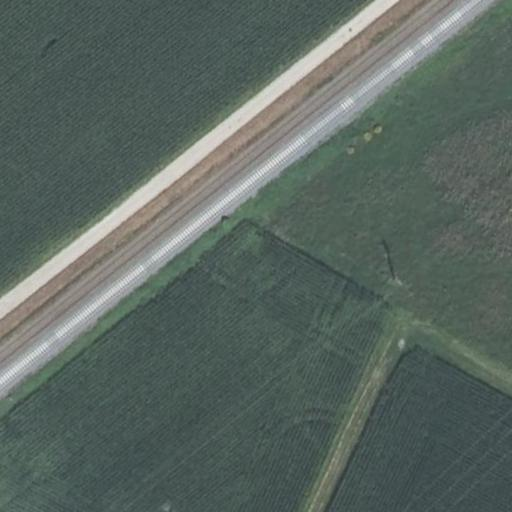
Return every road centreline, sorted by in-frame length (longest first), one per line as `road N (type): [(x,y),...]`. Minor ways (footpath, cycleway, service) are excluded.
road 1 (track): [(393,0),(0,315)]
road 2 (track): [(316,511),(374,380),(393,358),(419,348),(441,352),(511,388)]
